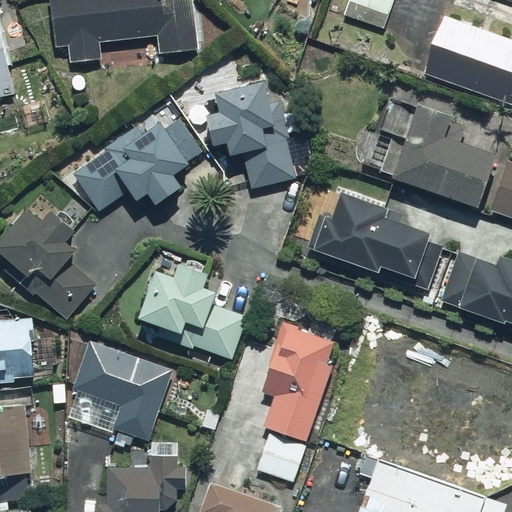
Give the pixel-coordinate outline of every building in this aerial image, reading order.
[(163,0),(48,0),(53,47),(67,46),(68,61),(100,59),(98,44),(155,39),(157,56),(198,52),(193,0),(171,0),(163,1),(163,0)] [(395,0),(349,0),(345,14),(386,28),(395,0)] [(511,41),(443,17),(422,77),(511,108),(511,41)] [(0,38),(0,95),(14,92),(0,38)] [(265,84),(203,99),(214,149),(228,146),(231,163),(243,160),(250,192),(298,182),(287,136),(265,141),(263,129),(275,127),(265,84)] [(451,119),(419,106),(415,115),(397,108),(387,135),(395,138),(381,171),(393,176),(392,180),(477,214),(499,159),(444,137),(451,119)] [(138,129),(69,181),(102,210),(126,191),(137,205),(147,197),(155,208),(181,189),(174,179),(190,167),(187,164),(203,152),(180,121),(165,132),(159,124),(143,136),(138,129)] [(511,166),(507,164),(490,213),(511,220),(511,166)] [(319,219),(308,251),(378,275),(380,270),(414,282),(431,236),(384,220),(387,212),(339,196),(330,223),(319,219)] [(0,255),(10,267),(5,270),(30,298),(36,293),(63,322),(99,289),(72,259),(76,255),(67,244),(76,236),(53,210),(40,222),(29,210),(0,236),(0,255)] [(459,252),(440,302),(504,326),(505,323),(511,325),(511,263),(499,258),(496,267),(459,252)] [(160,327),(157,336),(233,361),(248,315),(213,304),(215,296),(200,291),(206,271),(178,262),(173,277),(151,270),(136,319),(160,327)] [(29,323),(0,323),(0,385),(15,385),(15,379),(32,379),(29,323)] [(334,338),(283,323),(262,393),(274,397),(265,431),(310,444),(333,365),(327,363),(334,338)] [(173,372),(90,341),(71,392),(78,395),(71,414),(147,442),(173,372)] [(434,356),(383,354),(381,395),(395,395),(394,435),(477,463),(493,416),(433,394),(434,356)] [(28,410),(0,411),(0,477),(32,476),(28,410)] [(306,448),(269,434),(256,470),(294,483),(306,448)] [(148,469),(107,468),(106,506),(97,506),(96,511),(159,511),(160,505),(177,505),(178,493),(186,493),(187,467),(178,467),(179,445),(148,444),(148,469)] [(370,478),(377,459),(366,456),(360,475),(370,478)] [(478,511),(484,498),(484,497),(377,459),(370,478),(358,511),(478,511)] [(282,511),(283,509),(210,482),(198,511),(282,511)] [(505,511),(508,505),(484,498),(478,511),(505,511)]
